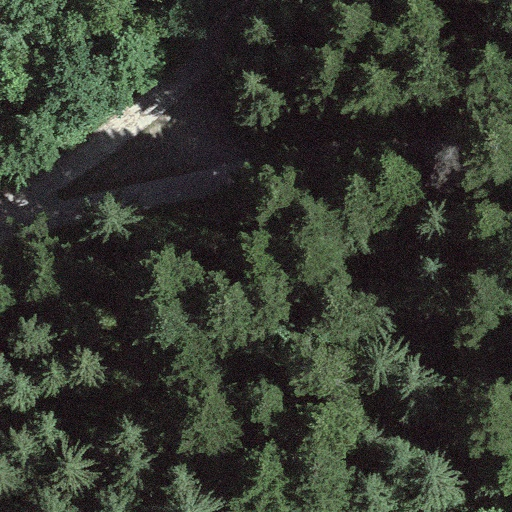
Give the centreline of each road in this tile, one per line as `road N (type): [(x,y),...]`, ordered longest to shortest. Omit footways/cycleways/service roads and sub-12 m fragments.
road 1 (track): [(511,113),(354,138),(0,222)]
road 2 (track): [(244,0),(9,218)]
